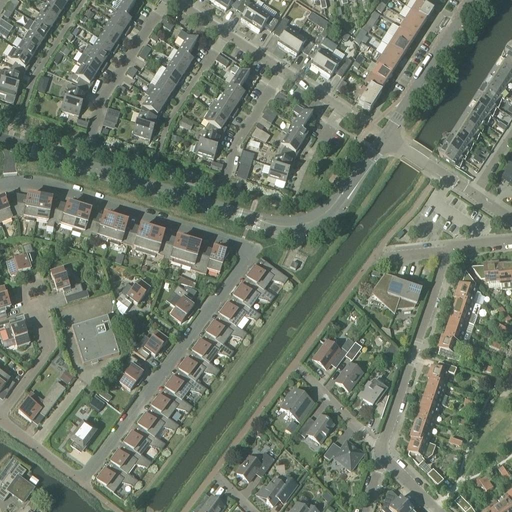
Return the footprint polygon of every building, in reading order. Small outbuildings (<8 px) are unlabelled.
[(55,0),(48,0),(45,6),(62,17),(64,13),(62,12),(65,6),(55,0)] [(129,0),(123,0),(115,13),(125,19),(135,4),(129,0)] [(241,0),(220,0),(216,7),(225,13),(229,7),(237,11),(243,1),(241,0)] [(243,0),(243,1),(237,11),(244,16),(240,23),(249,29),(260,12),(248,4),(250,0),(243,0)] [(13,1),(8,8),(14,12),(18,4),(13,1)] [(416,2),(410,11),(427,22),(433,12),(416,2)] [(385,8),(379,5),(375,11),(380,15),(385,8)] [(45,6),(39,15),(54,25),(57,19),(59,20),(62,17),(45,6)] [(410,11),(404,20),(420,30),(426,22),(427,22),(410,11)] [(260,12),(249,29),(259,35),(263,28),(270,33),(277,23),(260,12)] [(115,13),(109,22),(127,34),(130,30),(127,27),(130,22),(125,19),(115,13)] [(39,15),(33,24),(50,35),(52,31),(50,30),(54,25),(39,15)] [(273,35),(281,40),(276,46),(286,52),(297,36),(285,28),(288,23),(283,20),(273,35)] [(322,33),(327,25),(321,20),(315,28),(322,33)] [(404,20),(398,29),(414,40),(420,30),(404,20)] [(0,21),(0,28),(9,34),(13,29),(0,21)] [(27,33),(42,43),(46,37),(48,39),(50,35),(33,24),(29,21),(23,30),(27,33)] [(169,33),(173,28),(162,21),(159,26),(169,33)] [(109,22),(104,31),(118,41),(121,36),(125,38),(127,34),(109,22)] [(9,34),(0,28),(0,36),(6,40),(9,34)] [(398,29),(392,39),(408,49),(414,40),(398,29)] [(104,31),(98,40),(116,52),(118,48),(115,46),(118,41),(104,31)] [(360,43),(366,34),(362,31),(360,32),(355,40),(360,43)] [(27,33),(21,42),(38,53),(40,50),(38,48),(42,43),(27,33)] [(183,43),(177,53),(187,59),(197,44),(181,33),(177,39),(183,43)] [(297,36),(286,52),(295,58),(299,52),(307,57),(314,46),(297,36)] [(392,39),(387,47),(403,58),(408,49),(392,39)] [(98,40),(92,49),(106,59),(110,54),(113,56),(116,52),(98,40)] [(317,41),(314,46),(307,57),(314,61),(310,68),(319,74),(330,57),(337,48),(324,40),(322,44),(317,41)] [(21,42),(16,51),(30,61),(34,55),(36,57),(38,53),(21,42)] [(86,58),(104,70),(107,66),(103,64),(106,59),(92,49),(88,47),(82,56),(86,58)] [(387,47),(381,57),(397,67),(403,58),(387,47)] [(145,48),(140,55),(146,58),(150,51),(145,48)] [(6,59),(10,61),(15,64),(12,69),(24,75),(29,68),(27,66),(30,61),(16,51),(13,49),(6,59)] [(347,58),(353,63),(359,55),(354,50),(347,58)] [(177,53),(171,62),(186,72),(190,66),(192,67),(194,63),(187,59),(177,53)] [(501,64),(500,64),(511,71),(511,57),(507,54),(506,56),(505,58),(505,62),(503,65),(501,64)] [(225,69),(228,64),(218,57),(214,62),(225,69)] [(330,57),(319,74),(329,80),(333,74),(341,79),(351,63),(346,60),(342,65),(330,57)] [(381,57),(375,66),(391,76),(397,67),(381,57)] [(86,58),(80,67),(95,77),(98,72),(101,74),(104,70),(86,58)] [(171,62),(165,71),(182,82),(184,78),(182,77),(186,72),(171,62)] [(511,71),(500,64),(495,72),(511,83),(511,82),(511,80),(511,71)] [(369,74),(369,75),(385,85),(391,76),(375,66),(377,68),(372,76),(369,74)] [(80,67),(74,76),(73,77),(71,78),(71,81),(77,85),(76,87),(88,92),(93,84),(91,82),(95,77),(80,67)] [(235,77),(229,86),(238,92),(239,92),(248,77),(234,67),(230,73),(235,77)] [(0,83),(18,89),(17,88),(19,83),(21,83),(24,75),(12,69),(10,75),(0,71),(0,83)] [(165,71),(160,80),(174,90),(178,84),(180,85),(182,82),(165,71)] [(511,83),(495,72),(489,81),(507,92),(505,91),(508,87),(509,88),(511,84),(511,83)] [(369,75),(363,84),(381,95),(379,94),(385,85),(369,75)] [(160,80),(154,89),(170,100),(173,96),(171,95),(174,90),(160,80)] [(489,81),(484,90),(502,101),(500,99),(502,95),(503,96),(507,92),(489,81)] [(335,92),(340,95),(346,85),(342,82),(335,92)] [(18,89),(0,83),(0,95),(6,97),(4,102),(13,105),(18,89)] [(365,85),(354,104),(369,113),(381,95),(363,84),(365,85)] [(200,85),(196,91),(201,94),(204,88),(200,85)] [(63,102),(80,108),(81,107),(82,101),(85,102),(88,92),(76,87),(75,88),(69,86),(67,88),(66,90),(67,92),(64,102),(63,102)] [(229,86),(223,96),(237,105),(241,100),(244,102),(247,97),(239,92),(238,92),(229,86)] [(46,89),(38,87),(36,93),(44,95),(46,89)] [(144,96),(148,98),(163,108),(166,102),(168,104),(170,100),(154,89),(150,87),(144,96)] [(484,90),(478,98),(496,110),(496,109),(494,108),(497,104),(498,105),(502,101),(484,90)] [(197,99),(201,94),(196,91),(193,96),(197,99)] [(284,107),(288,102),(277,95),(273,101),(284,107)] [(223,96),(217,104),(235,116),(238,112),(234,110),(237,105),(223,96)] [(159,113),(163,108),(148,98),(142,108),(152,114),(159,118),(161,115),(159,113)] [(478,98),(473,107),(490,118),(491,118),(489,116),(491,112),(492,113),(496,110),(478,98)] [(80,108),(63,102),(60,113),(78,118),(81,107),(80,108)] [(209,112),(226,123),(229,118),(232,120),(235,116),(217,104),(213,102),(208,111),(209,112)] [(267,111),(272,114),(275,109),(270,106),(267,111)] [(301,133),(302,133),(312,117),(295,107),(292,112),(299,116),(292,127),(301,133)] [(473,107),(467,115),(485,127),(485,126),(483,125),(486,121),(487,122),(490,118),(473,107)] [(107,110),(105,117),(117,120),(119,114),(107,110)] [(203,121),(205,123),(212,127),(223,134),(226,130),(223,128),(226,123),(209,112),(203,121)] [(156,126),(159,118),(152,114),(151,119),(139,115),(135,126),(152,131),(154,125),(156,126)] [(467,115),(462,124),(479,135),(480,135),(478,133),(480,129),(481,130),(485,127),(467,115)] [(117,120),(105,117),(103,123),(115,126),(117,120)] [(180,119),(177,127),(183,130),(187,123),(180,119)] [(85,132),(88,125),(77,122),(74,129),(85,132)] [(462,124),(456,132),(474,144),(474,143),(472,142),(475,138),(476,139),(479,135),(462,124)] [(135,126),(131,136),(149,142),(153,131),(152,131),(135,126)] [(196,144),(196,145),(215,151),(216,150),(217,145),(220,145),(223,134),(212,127),(209,137),(202,135),(199,145),(196,144)] [(292,127),(286,136),(301,145),(304,140),(306,141),(309,137),(302,133),(301,133),(292,127)] [(456,132),(451,141),(468,152),(469,152),(467,151),(469,147),(470,147),(474,144),(456,132)] [(285,148),(281,154),(294,160),(299,152),(297,151),(301,145),(286,136),(280,145),(285,148)] [(451,141),(445,149),(463,161),(463,160),(461,159),(464,155),(465,156),(468,152),(451,141)] [(192,155),(195,156),(213,162),(216,151),(216,150),(215,151),(196,145),(192,155)] [(445,149),(439,158),(443,161),(455,169),(458,164),(459,165),(463,161),(445,149)] [(242,152),(240,159),(252,162),(254,156),(242,152)] [(288,173),(289,167),(292,168),(294,160),(281,154),(280,159),(274,158),(271,168),(270,168),(287,174),(288,173)] [(252,162),(240,159),(238,165),(250,168),(252,162)] [(511,159),(510,163),(511,165),(503,178),(510,183),(509,185),(511,186),(511,159)] [(211,164),(209,171),(220,175),(222,167),(211,164)] [(287,174),(270,168),(267,179),(276,182),(274,186),(283,189),(288,173),(287,174)] [(246,182),(248,175),(237,172),(235,178),(246,182)] [(16,204),(15,204),(17,218),(25,219),(24,222),(34,224),(34,221),(35,221),(39,199),(33,198),(33,199),(27,198),(26,204),(24,206),(16,204)] [(39,199),(35,221),(47,223),(46,228),(53,230),(54,224),(57,212),(51,210),(50,209),(51,203),(45,202),(46,200),(39,199)] [(0,224),(17,218),(15,204),(7,207),(6,207),(3,201),(0,202),(0,224)] [(57,212),(54,224),(72,230),(79,209),(73,207),(72,208),(67,207),(65,212),(63,213),(57,212)] [(79,209),(72,230),(74,231),(73,233),(81,236),(80,238),(89,241),(90,236),(94,223),(89,222),(88,220),(90,214),(85,212),(85,210),(79,209)] [(94,223),(90,236),(109,242),(115,220),(109,218),(109,220),(103,218),(101,224),(99,225),(94,223)] [(115,220),(109,242),(110,242),(109,245),(118,247),(119,245),(127,247),(131,235),(126,233),(125,231),(127,225),(121,224),(122,222),(115,220)] [(131,235),(127,247),(136,250),(135,253),(144,256),(152,231),(146,229),(145,231),(140,229),(138,235),(136,236),(131,235)] [(152,231),(144,256),(154,259),(155,256),(163,259),(167,246),(162,244),(161,243),(163,237),(158,235),(158,233),(152,231)] [(167,246),(163,259),(163,261),(181,267),(188,243),(182,241),(182,242),(176,241),(174,247),(173,247),(167,246)] [(188,243),(181,267),(190,270),(189,272),(198,275),(204,257),(199,256),(198,254),(200,248),(194,246),(195,245),(188,243)] [(30,265),(35,264),(30,246),(21,248),(24,258),(15,261),(16,263),(6,266),(10,278),(18,276),(19,278),(26,275),(25,273),(32,271),(30,265)] [(204,257),(198,275),(205,277),(207,272),(218,276),(223,262),(228,255),(219,252),(218,254),(213,252),(211,258),(209,259),(204,257)] [(492,263),(492,266),(484,267),(484,268),(471,270),(481,282),(485,282),(486,284),(488,284),(489,290),(501,289),(498,265),(499,265),(498,262),(492,263)] [(254,269),(246,279),(273,300),(274,299),(263,291),(270,282),(280,285),(283,287),(287,281),(264,264),(258,272),(254,269)] [(499,268),(499,265),(498,265),(501,289),(501,292),(511,291),(509,267),(499,268)] [(62,293),(64,300),(66,305),(88,298),(87,293),(82,294),(80,286),(75,287),(72,278),(65,280),(62,270),(50,274),(53,283),(51,283),(53,290),(55,290),(56,294),(62,293)] [(453,299),(455,300),(455,299),(480,308),(480,307),(479,307),(482,298),(481,295),(476,293),(477,291),(475,290),(476,286),(466,274),(462,286),(460,286),(458,293),(455,292),(453,299)] [(392,315),(393,315),(402,287),(397,286),(398,282),(386,278),(384,281),(383,281),(373,294),(393,314),(392,315)] [(240,287),(232,298),(260,318),(249,310),(256,301),(266,304),(269,306),(273,300),(246,279),(246,280),(250,283),(245,290),(240,287)] [(144,298),(149,291),(139,283),(133,291),(127,287),(116,302),(127,311),(132,304),(136,308),(139,304),(141,305),(146,299),(144,298)] [(402,287),(393,315),(394,312),(413,309),(414,306),(415,306),(420,293),(418,293),(419,290),(413,291),(402,288),(403,287),(402,287)] [(189,313),(192,309),(188,305),(192,299),(177,288),(172,295),(176,298),(170,306),(176,310),(170,318),(180,326),(185,319),(187,320),(191,314),(189,313)] [(8,305),(10,304),(8,297),(6,298),(3,290),(0,290),(0,321),(6,319),(4,311),(9,310),(8,305)] [(227,306),(219,316),(246,336),(236,328),(243,319),(253,322),(255,324),(260,318),(232,298),(236,301),(231,309),(227,306)] [(458,301),(454,310),(477,318),(480,308),(455,299),(455,300),(458,301)] [(498,312),(503,319),(507,316),(502,309),(498,312)] [(454,310),(451,320),(474,327),(477,318),(454,310)] [(213,324),(205,335),(233,355),(222,347),(229,337),(239,340),(242,342),(246,336),(219,316),(219,317),(223,320),(217,327),(213,324)] [(507,316),(503,319),(507,324),(511,321),(507,316)] [(120,319),(122,326),(128,323),(126,317),(120,319)] [(118,356),(107,318),(71,329),(83,367),(118,356)] [(16,350),(29,346),(26,338),(28,337),(26,330),(24,331),(21,324),(16,325),(14,320),(0,324),(0,333),(6,332),(9,342),(13,340),(16,350)] [(451,320),(448,329),(470,337),(474,327),(451,320)] [(442,338),(467,347),(470,337),(448,329),(445,339),(442,338)] [(161,349),(167,342),(156,335),(150,343),(144,339),(138,347),(134,344),(129,351),(145,362),(149,356),(154,359),(157,355),(159,357),(163,351),(161,349)] [(199,342),(191,353),(219,373),(208,365),(215,356),(225,359),(228,361),(233,355),(205,335),(209,338),(204,346),(199,342)] [(467,347),(442,338),(438,350),(440,351),(438,357),(459,364),(461,357),(455,355),(459,344),(467,347)] [(325,372),(329,366),(335,371),(344,358),(347,354),(340,350),(339,352),(326,343),(312,362),(325,372)] [(347,354),(344,358),(351,363),(361,349),(354,345),(347,354)] [(386,353),(393,359),(398,353),(391,346),(386,353)] [(186,361),(178,371),(205,392),(205,391),(195,383),(202,374),(212,377),(214,379),(219,373),(191,353),(195,356),(190,364),(186,361)] [(139,380),(142,376),(137,372),(142,366),(130,358),(119,373),(125,377),(119,385),(129,393),(134,386),(136,387),(141,381),(139,380)] [(432,369),(428,381),(447,387),(445,386),(448,375),(454,377),(456,370),(439,364),(437,370),(432,369)] [(348,394),(362,375),(349,365),(334,384),(348,394)] [(172,379),(164,390),(192,410),(181,402),(188,393),(198,396),(201,398),(205,392),(178,371),(178,372),(182,375),(176,382),(172,379)] [(59,380),(68,386),(74,378),(66,372),(59,380)] [(0,374),(0,393),(2,393),(6,396),(14,385),(0,374)] [(430,382),(427,391),(444,397),(447,387),(428,381),(430,382)] [(383,415),(389,397),(388,397),(387,399),(382,395),(385,391),(374,383),(371,387),(368,384),(359,396),(363,399),(359,409),(372,414),(372,411),(383,415)] [(65,391),(56,384),(42,403),(39,403),(29,396),(23,404),(24,406),(18,414),(30,424),(38,414),(44,419),(65,391)] [(158,398),(151,408),(178,428),(168,420),(174,411),(184,414),(187,416),(192,410),(164,390),(168,393),(163,401),(158,398)] [(283,401),(285,403),(280,410),(299,425),(313,405),(294,391),(290,397),(287,395),(283,401)] [(427,391),(424,401),(440,407),(444,397),(427,391)] [(101,392),(98,396),(108,404),(111,399),(101,392)] [(104,406),(94,399),(88,407),(97,414),(104,406)] [(424,401),(420,411),(437,416),(440,407),(424,401)] [(145,416),(137,427),(164,447),(165,447),(154,439),(161,429),(171,432),(174,434),(178,428),(151,408),(150,409),(155,412),(149,419),(145,416)] [(420,411),(417,420),(434,426),(437,416),(420,411)] [(304,439),(306,437),(319,446),(333,427),(320,417),(314,424),(308,420),(297,435),(304,439)] [(417,420),(414,430),(431,436),(434,426),(417,420)] [(70,441),(82,450),(94,433),(83,424),(70,441)] [(287,433),(292,437),(300,429),(295,424),(287,433)] [(131,434),(123,445),(151,465),(140,457),(147,448),(157,451),(160,453),(164,447),(137,427),(141,430),(135,438),(131,434)] [(414,430),(411,440),(429,446),(427,445),(431,436),(414,430)] [(429,446),(411,440),(412,441),(408,454),(409,455),(408,458),(419,469),(425,463),(422,460),(423,459),(428,461),(432,457),(436,448),(429,446)] [(332,459),(334,460),(345,469),(344,469),(349,473),(351,473),(354,468),(354,467),(362,456),(346,444),(340,451),(332,445),(323,458),(329,463),(332,459)] [(118,453),(110,463),(137,484),(137,483),(127,475),(134,466),(143,469),(146,471),(151,465),(123,445),(127,448),(122,456),(118,453)] [(248,484),(254,476),(260,480),(273,462),(264,455),(256,464),(248,458),(236,475),(248,484)] [(104,471),(96,482),(113,495),(120,485),(130,488),(133,490),(137,484),(110,463),(109,464),(114,467),(108,474),(104,471)] [(22,504),(33,490),(20,481),(25,473),(18,467),(11,476),(9,474),(0,486),(2,488),(0,490),(0,499),(3,502),(9,494),(22,504)] [(444,482),(433,471),(427,477),(438,487),(444,482)] [(272,509),(277,502),(283,507),(297,487),(285,478),(279,485),(273,482),(267,491),(263,488),(257,496),(265,501),(263,503),(272,509)] [(486,478),(479,483),(483,488),(490,484),(486,478)] [(490,484),(483,488),(486,493),(493,489),(490,484)] [(326,494),(321,499),(327,505),(332,500),(326,494)] [(386,496),(381,511),(399,511),(406,506),(399,500),(398,501),(392,494),(390,494),(388,494),(386,496)] [(490,511),(487,511),(472,511),(471,510),(460,498),(454,504),(462,511),(490,511)] [(221,511),(224,509),(211,499),(201,511),(221,511)] [(511,511),(511,508),(507,501),(499,507),(502,511),(511,511)] [(34,511),(37,509),(30,503),(22,511),(20,510),(19,511),(34,511)]
